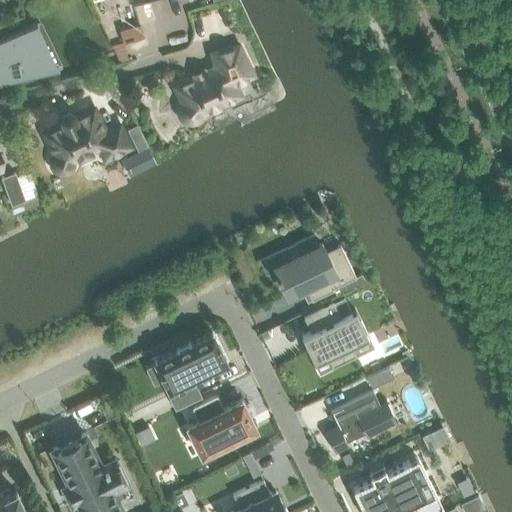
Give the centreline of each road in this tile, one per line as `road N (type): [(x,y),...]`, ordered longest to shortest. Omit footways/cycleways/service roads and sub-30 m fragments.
road 1 (residential): [(0,404),(225,291),(333,511)]
road 2 (residential): [(0,106),(154,63)]
road 3 (tertiary): [(451,0),(511,123)]
